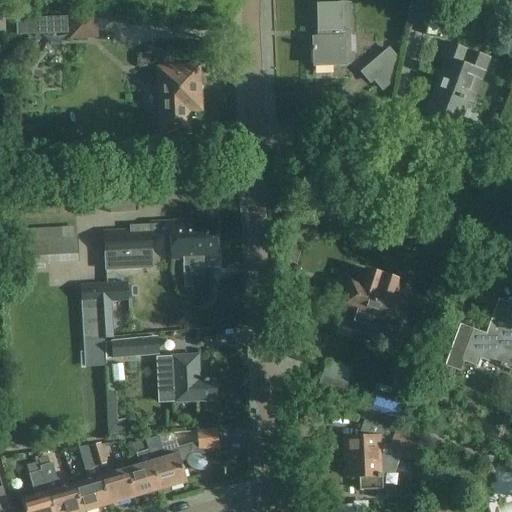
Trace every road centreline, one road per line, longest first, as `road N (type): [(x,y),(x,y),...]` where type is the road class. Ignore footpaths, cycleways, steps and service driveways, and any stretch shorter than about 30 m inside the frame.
road 1 (residential): [(229,509),(275,482),(254,129)]
road 2 (residential): [(511,219),(254,129)]
road 3 (residential): [(254,129),(247,0)]
